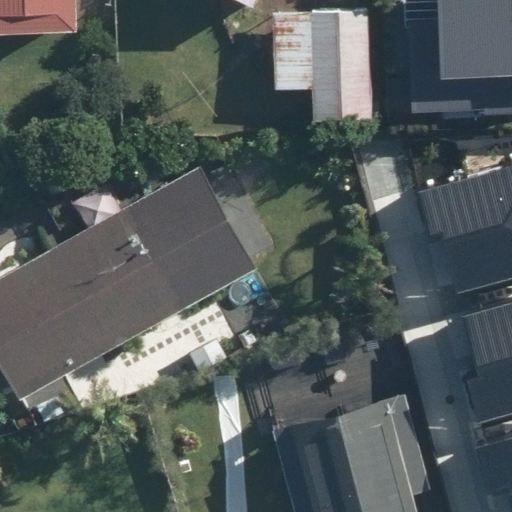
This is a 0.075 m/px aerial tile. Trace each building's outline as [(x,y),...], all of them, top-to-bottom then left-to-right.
[(0,0),(0,25),(87,24),(86,0),(0,0)] [(264,0),(212,0),(254,21),(264,0)] [(511,0),(416,0),(417,76),(511,75),(511,0)] [(382,4),(276,3),(275,85),(320,86),(319,120),(380,121),(382,4)] [(265,262),(209,156),(0,273),(0,357),(9,352),(28,388),(265,262)] [(511,160),(411,188),(425,239),(441,235),(457,293),(511,277),(511,160)] [(460,370),(474,421),(511,410),(511,293),(460,307),(476,365),(460,370)] [(404,309),(344,323),(358,378),(417,364),(404,309)] [(434,511),(399,381),(287,411),(314,511),(434,511)] [(511,511),(511,430),(475,440),(489,491),(505,487),(511,511)]
